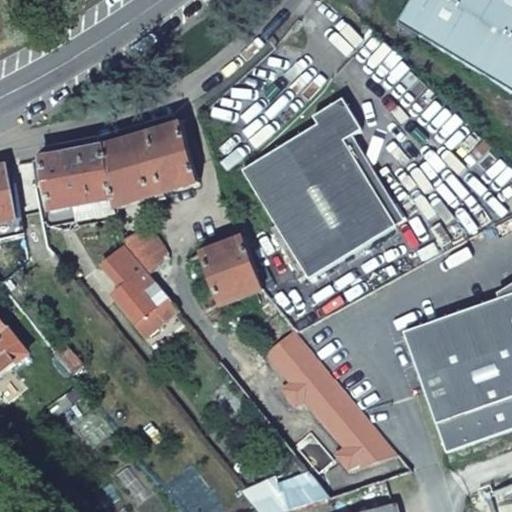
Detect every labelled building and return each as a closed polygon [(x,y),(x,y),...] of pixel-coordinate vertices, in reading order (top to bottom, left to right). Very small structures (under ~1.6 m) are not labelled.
[(511,0),(429,0),(410,32),(511,93),(511,0)] [(395,231),(343,145),(361,134),(362,134),(342,104),(313,122),(318,129),(242,175),(308,284),(395,231)] [(118,203),(119,209),(200,185),(191,154),(184,123),(106,147),(118,203)] [(42,160),(54,216),(77,211),(118,203),(106,147),(49,158),(42,160)] [(0,226),(17,224),(5,166),(0,167),(0,226)] [(39,200),(29,202),(34,227),(43,226),(39,200)] [(118,203),(77,211),(80,224),(120,216),(119,209),(118,203)] [(126,249),(173,307),(183,299),(170,254),(154,238),(148,227),(124,241),(126,249)] [(245,239),(200,257),(215,297),(221,311),(253,299),(265,295),(245,239)] [(52,258),(61,251),(60,250),(56,245),(48,252),(48,254),(52,258)] [(112,297),(145,338),(160,326),(158,324),(175,310),(173,307),(126,249),(125,248),(101,267),(121,290),(112,297)] [(404,337),(445,456),(511,433),(511,291),(499,299),(501,303),(404,337)] [(265,295),(253,299),(293,347),(288,351),(295,359),(309,347),(265,295)] [(215,297),(200,304),(205,318),(221,311),(215,297)] [(175,310),(158,324),(160,326),(177,312),(175,310)] [(0,381),(30,357),(0,319),(0,381)] [(220,365),(297,456),(315,440),(240,348),(220,365)] [(345,429),(364,414),(345,390),(326,406),(345,429)] [(333,500),(413,473),(393,449),(312,474),(333,500)]
